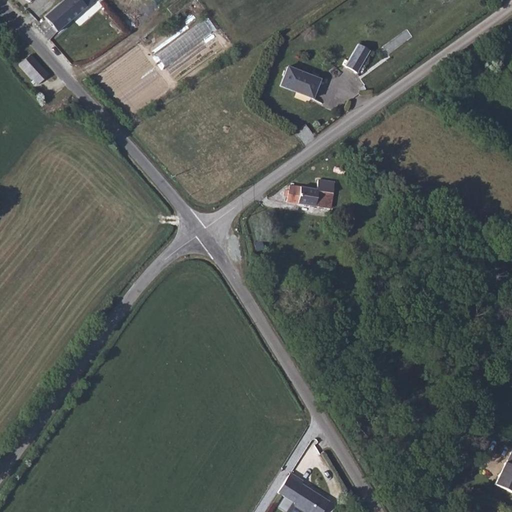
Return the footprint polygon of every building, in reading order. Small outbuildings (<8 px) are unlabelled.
[(46,0),(56,13),(73,0),(46,0)] [(112,36),(133,19),(118,0),(91,0),(86,4),(112,36)] [(118,0),(133,19),(140,14),(129,0),(118,0)] [(156,54),(166,67),(212,32),(202,19),(156,54)] [(370,51),(358,44),(345,67),(356,73),(370,51)] [(48,75),(29,55),(19,65),(38,86),(48,75)] [(288,67),(280,87),(312,99),(320,80),(288,67)] [(317,190),(289,185),(288,191),(287,197),(287,202),(330,209),(334,182),(318,180),(317,190)] [(511,451),(496,483),(511,490),(511,451)] [(303,481),(290,473),(277,493),(291,502),(284,511),(322,511),(329,502),(301,484),(303,481)]
